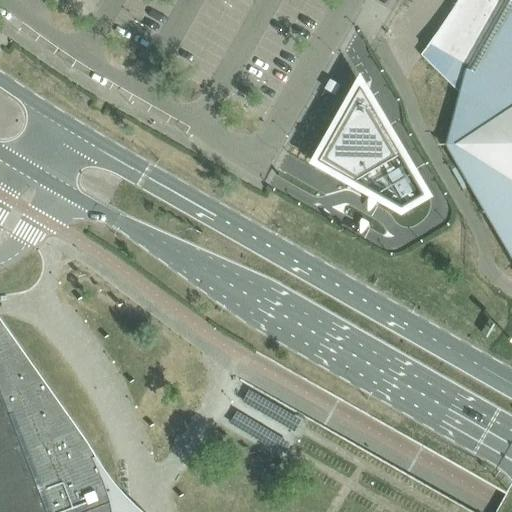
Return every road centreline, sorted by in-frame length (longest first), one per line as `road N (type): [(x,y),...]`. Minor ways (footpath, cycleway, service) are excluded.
road 1 (secondary): [(511,387),(71,126)]
road 2 (secondary): [(40,177),(380,379)]
road 3 (trunk): [(380,379),(511,486)]
road 4 (secondary): [(380,379),(511,452)]
